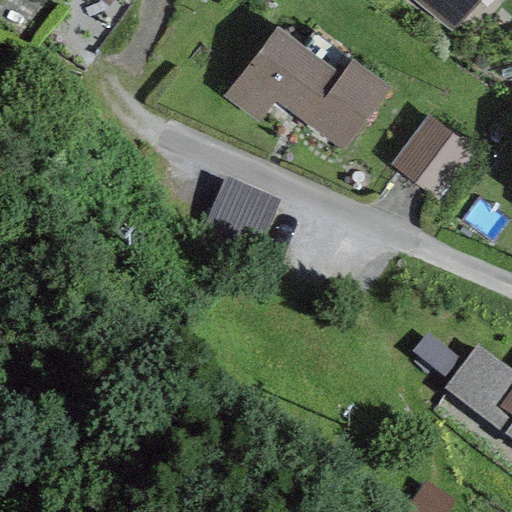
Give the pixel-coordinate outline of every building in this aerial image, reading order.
[(416,0),(451,28),(474,0),(416,0)] [(344,142),(391,78),(352,50),(342,64),(278,18),(224,92),(260,117),(277,94),(344,142)] [(478,144),(429,109),(392,161),(441,196),(478,144)] [(280,211),(224,184),(201,232),(257,259),(280,211)] [(511,370),(478,346),(445,391),(511,440),(511,370)]
